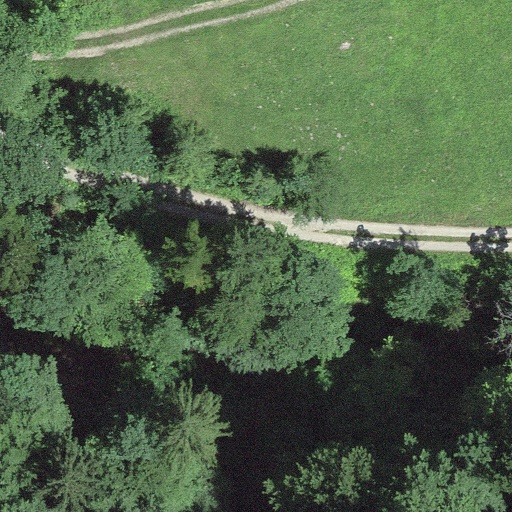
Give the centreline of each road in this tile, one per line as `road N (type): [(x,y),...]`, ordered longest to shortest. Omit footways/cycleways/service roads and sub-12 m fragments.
road 1 (track): [(0,142),(204,213),(299,232),(511,232)]
road 2 (track): [(0,49),(47,49),(268,0)]
